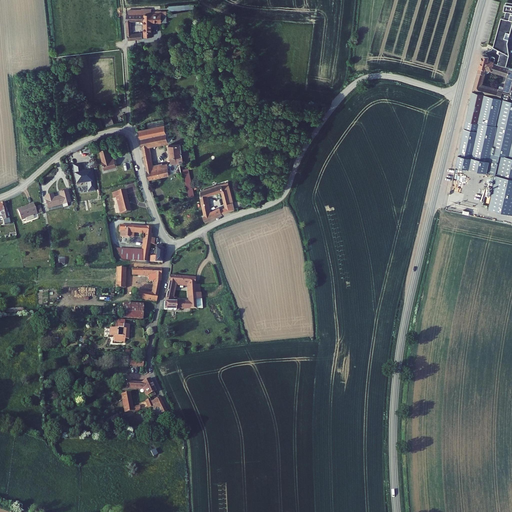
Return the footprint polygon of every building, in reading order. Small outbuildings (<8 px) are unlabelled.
[(127,11),(130,38),(149,35),(148,28),(136,29),(135,16),(148,14),(149,27),(156,27),(155,21),(154,10),(153,8),(127,11)] [(163,9),(154,10),(155,21),(165,20),(163,9)] [(511,20),(511,15),(502,12),(498,24),(510,27),(511,20)] [(149,27),(148,28),(149,35),(157,34),(156,27),(149,27)] [(483,125),(481,131),(488,133),(484,145),(511,150),(511,66),(509,65),(508,68),(498,66),(499,60),(496,59),(495,62),(492,61),(493,58),(487,56),(483,69),(490,71),(503,75),(500,90),(486,87),(489,75),(482,73),(469,121),(483,125)] [(150,115),(152,125),(167,122),(165,112),(150,115)] [(105,119),(107,126),(114,123),(112,116),(105,119)] [(467,130),(480,134),(481,131),(483,125),(469,121),(467,130)] [(146,174),(148,179),(180,172),(178,161),(181,161),(178,143),(166,145),(169,162),(152,165),(149,142),(170,138),(167,122),(138,128),(146,174)] [(489,210),(501,213),(511,173),(511,150),(484,145),(488,133),(481,131),(480,134),(467,130),(459,159),(457,166),(496,177),(489,210)] [(110,157),(106,147),(98,149),(104,168),(115,164),(112,157),(110,157)] [(511,173),(501,213),(511,215),(511,173)] [(204,222),(237,210),(227,181),(197,192),(205,215),(202,216),(204,222)] [(128,189),(114,194),(115,198),(119,197),(124,214),(134,211),(128,194),(129,194),(128,189)] [(60,197),(58,198),(60,206),(69,204),(67,192),(60,194),(60,197)] [(45,197),(48,209),(60,206),(58,198),(52,199),(51,196),(45,197)] [(12,209),(13,215),(29,210),(28,205),(12,209)] [(13,215),(15,219),(31,216),(29,210),(13,215)] [(118,239),(128,240),(128,233),(142,233),(141,249),(141,261),(146,261),(147,243),(151,243),(152,237),(148,237),(149,228),(119,227),(118,239)] [(149,254),(148,261),(161,261),(162,249),(160,244),(155,243),(154,254),(149,254)] [(141,249),(115,249),(122,261),(141,261),(141,249)] [(125,267),(114,267),(113,287),(124,287),(125,267)] [(134,274),(148,275),(147,280),(152,281),(151,290),(149,290),(149,292),(137,290),(136,298),(155,300),(160,277),(161,269),(134,268),(134,274)] [(164,295),(164,308),(179,307),(179,306),(198,307),(197,290),(196,281),(195,275),(169,272),(167,281),(174,281),(189,283),(190,298),(173,298),(174,294),(171,294),(173,286),(166,285),(164,295)] [(124,302),(122,318),(141,320),(143,304),(124,302)] [(111,335),(110,340),(122,341),(122,338),(125,338),(127,324),(114,323),(113,327),(107,326),(106,334),(111,335)] [(130,366),(144,367),(144,359),(131,358),(130,366)] [(124,381),(124,388),(144,388),(147,395),(155,392),(149,379),(141,381),(124,381)] [(121,395),(124,417),(132,415),(131,409),(128,394),(121,395)] [(156,407),(160,415),(167,412),(159,398),(152,400),(155,408),(156,407)] [(147,406),(149,411),(154,409),(150,400),(145,401),(147,406)] [(131,409),(132,415),(149,411),(147,406),(131,409)]
